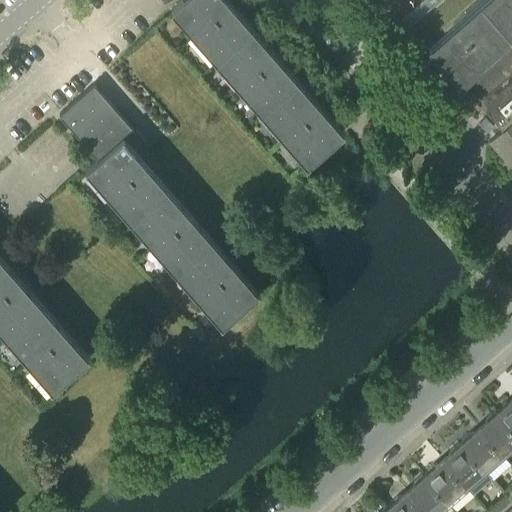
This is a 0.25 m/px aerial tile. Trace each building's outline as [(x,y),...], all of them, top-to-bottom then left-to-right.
[(340,133),(222,0),(182,0),(172,9),(173,11),(175,9),(185,21),(188,19),(210,45),(208,47),(230,73),(233,70),(255,96),(252,98),(275,124),(277,122),(300,147),(297,149),(308,161),(306,163),(307,164),(345,131),(344,130),(340,133)] [(511,0),(429,0),(408,19),(502,128),(511,119),(511,0)] [(255,293),(132,153),(136,150),(131,144),(125,137),(135,129),(95,84),(60,114),(99,159),(87,169),(88,171),(90,169),(101,182),(103,179),(125,205),(123,207),(146,233),(148,230),(170,256),(168,258),(191,283),(193,281),(215,307),(213,309),(223,321),(222,322),(223,324),(261,291),(259,289),(255,293)] [(511,121),(489,142),(511,167),(511,121)] [(85,358),(0,261),(0,319),(0,320),(0,324),(21,348),(23,346),(45,371),(43,373),(53,386),(52,387),(53,389),(67,377),(91,356),(89,354),(85,358)] [(511,426),(511,398),(498,411),(511,426)] [(504,454),(511,446),(511,426),(498,411),(480,426),(504,454)] [(485,470),(504,454),(480,426),(461,442),(485,470)] [(473,493),(491,477),(485,470),(461,442),(443,458),(467,486),(473,493)] [(449,502),(467,486),(443,458),(425,474),(449,502)] [(426,511),(437,511),(449,502),(425,474),(407,490),(426,511)] [(426,511),(407,490),(388,507),(392,511),(426,511)] [(489,511),(498,511),(511,501),(506,494),(488,510),(489,511)]
